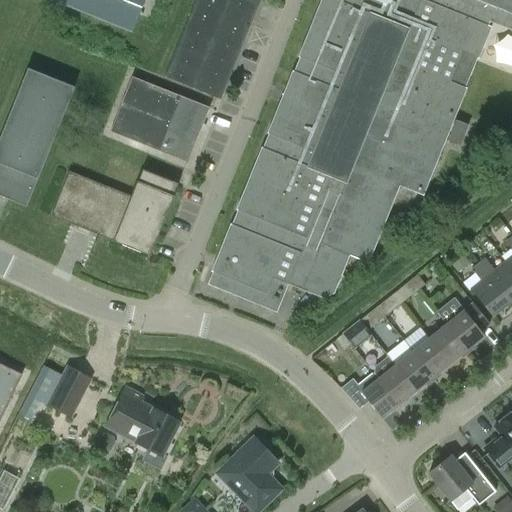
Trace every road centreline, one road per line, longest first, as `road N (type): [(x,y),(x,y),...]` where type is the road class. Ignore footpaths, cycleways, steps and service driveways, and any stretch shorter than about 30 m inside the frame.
road 1 (unclassified): [(166,318),(296,0)]
road 2 (residential): [(366,450),(314,385),(271,353),(226,331),(166,318)]
road 3 (residential): [(166,318),(100,310),(0,262)]
road 4 (residential): [(382,468),(511,364)]
